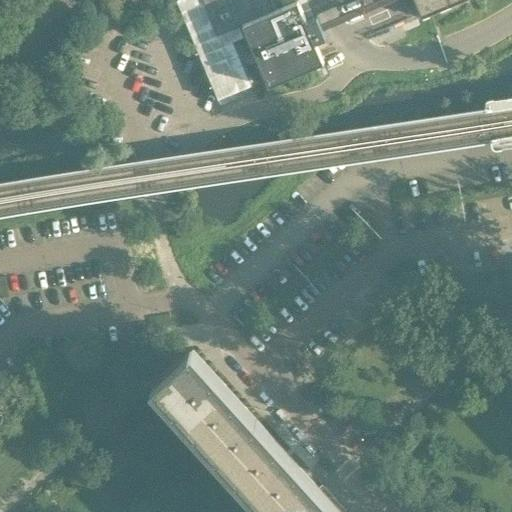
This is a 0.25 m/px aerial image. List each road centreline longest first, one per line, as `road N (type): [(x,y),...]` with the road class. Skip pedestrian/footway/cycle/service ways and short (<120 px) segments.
road 1 (residential): [(0,348),(20,329),(183,298),(207,308),(261,372)]
road 2 (residential): [(511,229),(401,248),(261,372)]
road 3 (unclassified): [(318,0),(363,56),(442,52),(511,16)]
road 4 (residential): [(385,511),(261,372)]
